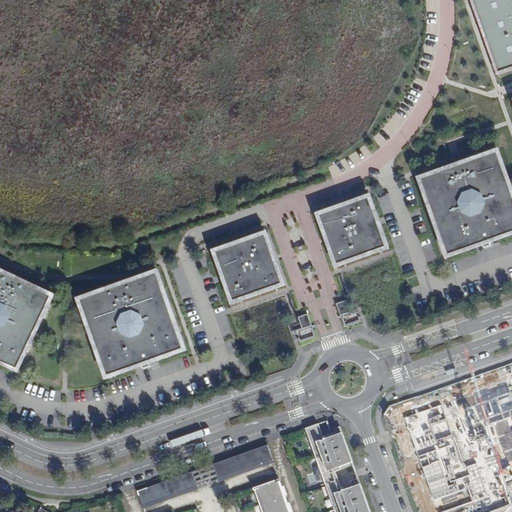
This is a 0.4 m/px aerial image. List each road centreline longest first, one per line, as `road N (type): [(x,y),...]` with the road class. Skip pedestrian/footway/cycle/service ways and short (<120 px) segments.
road 1 (unclassified): [(2,471),(54,489),(86,485),(336,405)]
road 2 (unclassified): [(318,376),(84,462),(56,465),(0,444)]
road 3 (unclassified): [(511,311),(397,351),(361,355)]
road 4 (unclassified): [(373,387),(511,335)]
